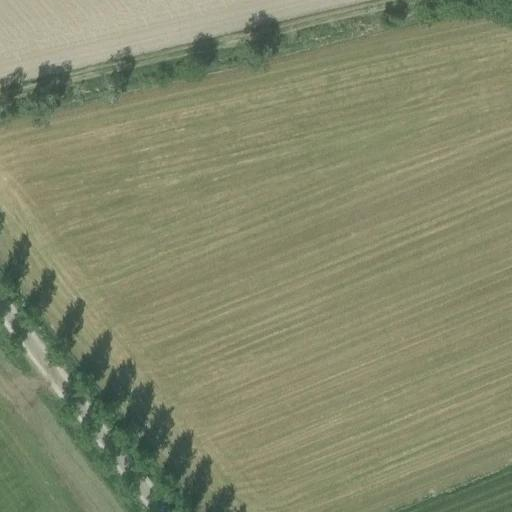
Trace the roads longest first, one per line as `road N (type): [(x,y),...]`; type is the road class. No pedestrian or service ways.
road 1 (track): [(411,0),(0,99)]
road 2 (unclassified): [(162,511),(0,303)]
